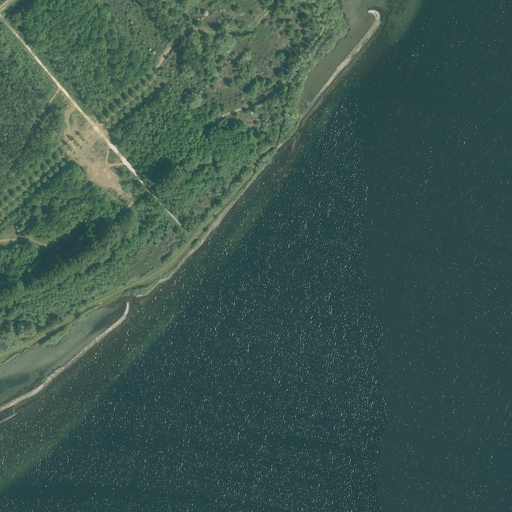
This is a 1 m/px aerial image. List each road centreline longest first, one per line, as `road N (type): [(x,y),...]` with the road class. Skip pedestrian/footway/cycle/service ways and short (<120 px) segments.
road 1 (track): [(309,0),(323,30),(292,75),(278,141),(235,192),(153,281),(0,355)]
road 2 (track): [(292,75),(211,121),(92,244),(0,290)]
road 3 (track): [(274,0),(247,30),(187,31),(156,68),(0,200)]
road 4 (track): [(0,25),(195,237)]
